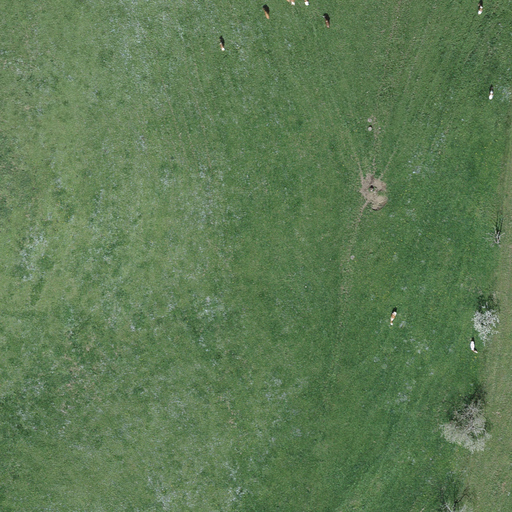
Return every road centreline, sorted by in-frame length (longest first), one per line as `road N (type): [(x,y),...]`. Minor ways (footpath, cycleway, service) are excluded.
road 1 (track): [(511,145),(491,361),(464,511)]
road 2 (track): [(395,0),(353,213)]
